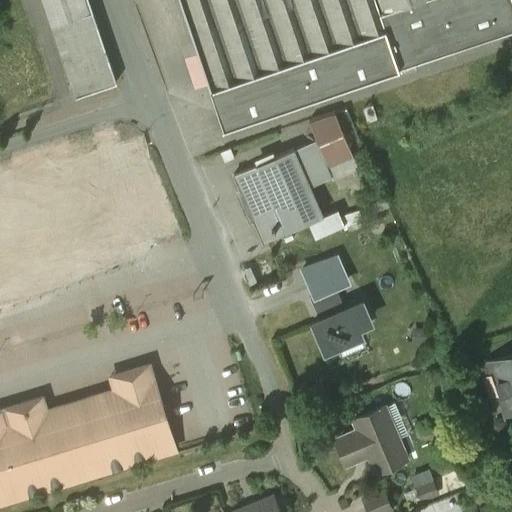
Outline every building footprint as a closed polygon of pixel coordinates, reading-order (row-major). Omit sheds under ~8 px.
[(117,81),(89,0),(44,0),(76,95),(117,81)] [(511,0),(181,0),(224,128),(511,29),(511,0)] [(335,112),(309,120),(317,137),(328,164),(353,154),(335,112)] [(294,147),(234,173),(264,240),(323,214),(311,184),(333,175),(328,164),(317,137),(294,147)] [(87,156),(0,177),(0,300),(15,297),(10,275),(34,269),(36,278),(95,264),(92,250),(109,246),(87,156)] [(315,293),(325,316),(343,308),(333,285),(315,293)] [(325,316),(313,321),(325,348),(362,331),(359,324),(371,318),(362,299),(343,308),(325,316)] [(511,357),(492,364),(507,409),(511,407),(511,357)] [(42,396),(0,408),(0,502),(176,448),(154,376),(46,410),(42,396)] [(406,455),(385,404),(354,417),(358,427),(336,437),(346,462),(369,452),(376,469),(406,455)] [(425,491),(440,486),(434,465),(419,470),(425,491)] [(383,486),(363,495),(370,511),(383,511),(393,508),(383,486)] [(281,511),(274,493),(230,511),(281,511)]
